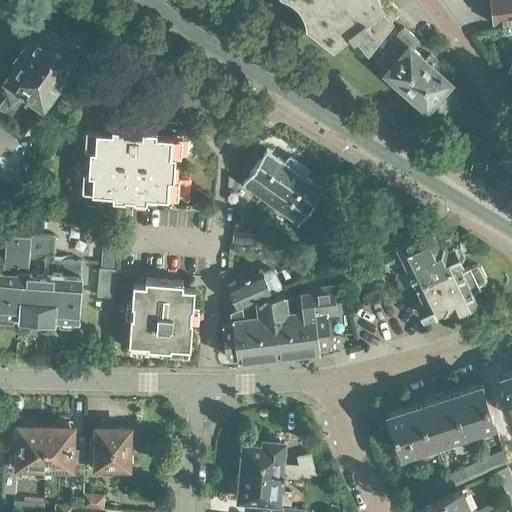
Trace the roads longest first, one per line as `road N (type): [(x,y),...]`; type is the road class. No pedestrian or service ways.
road 1 (secondary): [(149,0),(511,230)]
road 2 (residential): [(224,156),(194,395)]
road 3 (residential): [(0,387),(194,395)]
road 4 (residential): [(511,341),(337,391)]
road 5 (residential): [(511,130),(430,0)]
road 6 (residential): [(194,395),(328,391)]
road 7 (residential): [(387,511),(337,391)]
